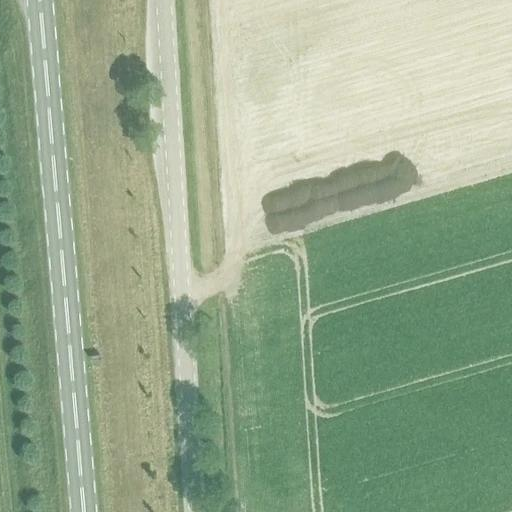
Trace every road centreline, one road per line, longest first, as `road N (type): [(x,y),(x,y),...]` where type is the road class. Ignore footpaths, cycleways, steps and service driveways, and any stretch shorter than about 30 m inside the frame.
road 1 (secondary): [(38,0),(83,511)]
road 2 (tertiary): [(194,511),(161,0)]
